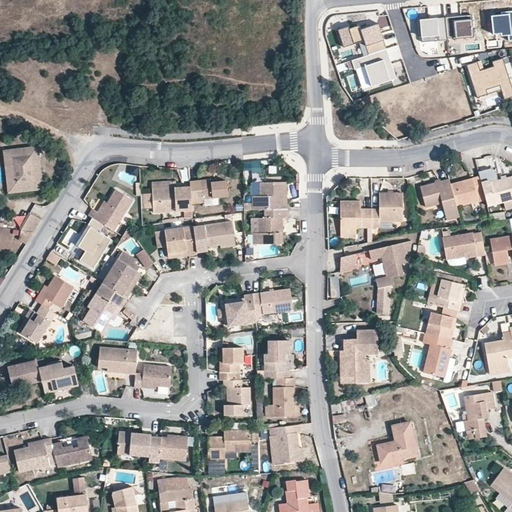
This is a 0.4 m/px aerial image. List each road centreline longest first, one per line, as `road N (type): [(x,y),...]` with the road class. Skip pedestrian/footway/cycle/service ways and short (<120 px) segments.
road 1 (residential): [(0,426),(88,405),(191,409),(200,280),(316,260)]
road 2 (residential): [(0,307),(96,159),(111,149),(315,141)]
road 3 (residential): [(316,260),(315,377),(341,511)]
road 4 (residential): [(314,154),(403,157),(485,137),(511,139)]
road 5 (residential): [(315,141),(312,1)]
road 6 (track): [(0,99),(111,149)]
